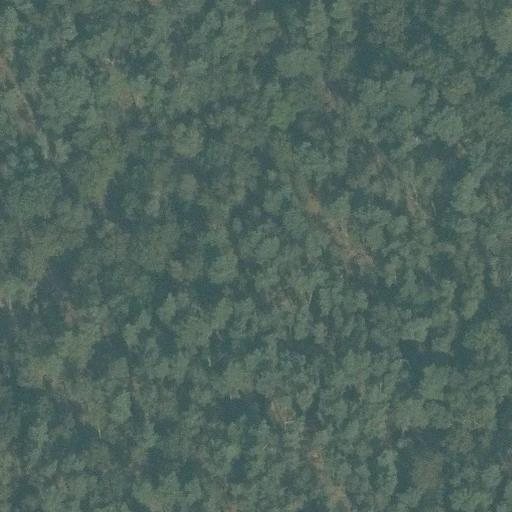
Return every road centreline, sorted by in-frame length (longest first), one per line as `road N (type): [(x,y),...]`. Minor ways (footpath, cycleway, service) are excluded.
road 1 (track): [(0,414),(437,44)]
road 2 (track): [(511,136),(400,0)]
